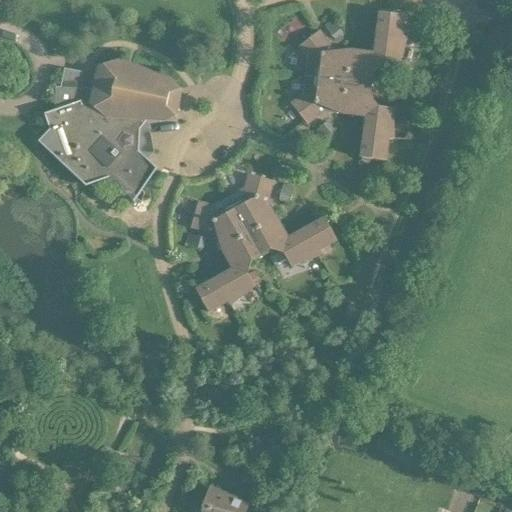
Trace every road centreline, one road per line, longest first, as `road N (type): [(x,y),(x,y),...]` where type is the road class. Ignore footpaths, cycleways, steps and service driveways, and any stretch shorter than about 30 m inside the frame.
road 1 (residential): [(184,169),(235,86),(239,0)]
road 2 (residential): [(0,105),(28,104),(43,69),(36,49),(0,25)]
